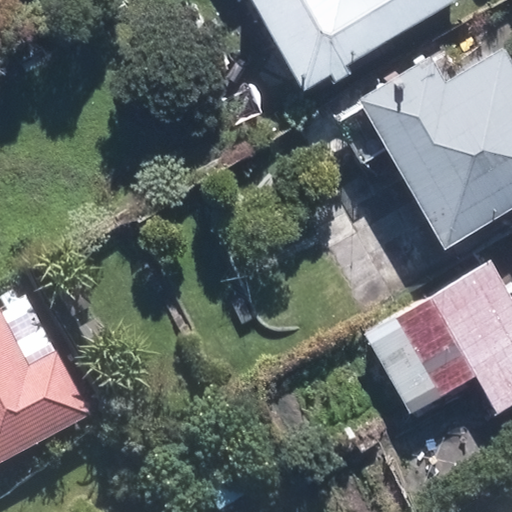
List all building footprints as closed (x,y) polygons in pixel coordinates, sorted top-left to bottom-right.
[(250,0),(294,76),(320,60),(326,70),(342,62),(336,51),(425,0),(250,0)] [(377,138),(433,232),(511,185),(511,67),(492,33),(449,59),(441,44),(426,51),(419,39),(345,83),(351,93),(328,106),(354,151),(377,138)] [(467,364),(489,403),(511,390),(511,299),(485,251),(359,324),(404,402),(467,364)] [(53,289),(69,316),(89,305),(73,278),(53,289)] [(231,301),(239,320),(254,313),(245,294),(231,301)] [(73,327),(88,355),(110,342),(95,315),(73,327)] [(24,367),(0,321),(0,461),(89,414),(55,350),(24,367)] [(348,433),(359,450),(380,435),(370,419),(348,433)] [(191,477),(212,511),(246,491),(226,456),(191,477)]
